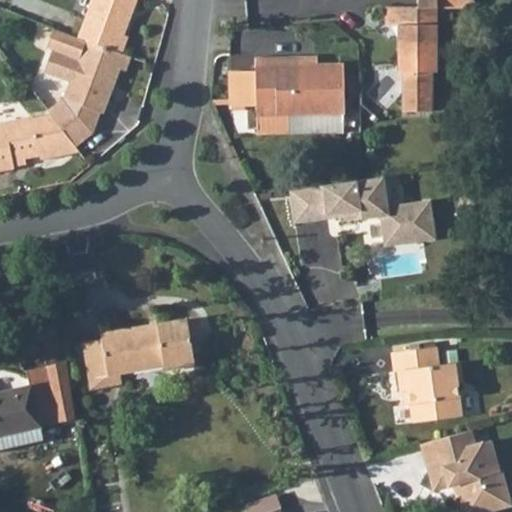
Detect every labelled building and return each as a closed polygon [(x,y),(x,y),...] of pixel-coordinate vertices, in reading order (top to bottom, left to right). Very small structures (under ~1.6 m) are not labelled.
[(91,0),(81,29),(124,46),(131,28),(127,26),(136,0),(91,0)] [(418,0),(419,0),(396,0),(386,0),(386,19),(399,19),(399,60),(403,65),(403,97),(433,98),(433,65),(438,61),(438,51),(438,2),(476,2),(475,0),(418,0)] [(81,29),(57,21),(48,42),(55,45),(46,67),(72,77),(66,90),(49,104),(50,107),(74,137),(76,139),(93,125),(101,105),(104,106),(121,62),(128,65),(133,50),(124,46),(81,29)] [(264,53),(264,62),(284,64),(329,66),(329,57),(264,53)] [(284,64),(264,62),(260,131),(299,135),(349,138),(354,67),(329,66),(284,64)] [(46,110),(0,119),(0,167),(19,163),(18,154),(43,149),(45,153),(80,145),(76,139),(74,137),(50,107),(46,110)] [(364,178),(291,187),(296,221),(340,215),(341,219),(362,216),(363,217),(382,215),(386,244),(437,238),(431,199),(389,205),(385,175),(364,178)] [(198,320),(101,338),(107,377),(145,371),(194,362),(191,339),(200,337),(198,320)] [(440,348),(392,355),(395,373),(400,371),(404,392),(410,391),(415,424),(460,417),(456,388),(466,386),(463,364),(443,366),(440,348)] [(0,451),(40,441),(37,427),(75,417),(72,397),(67,362),(41,369),(49,400),(32,405),(28,388),(0,395),(0,451)] [(41,369),(24,374),(28,388),(32,405),(49,400),(41,369)] [(468,431),(423,443),(437,488),(457,483),(467,479),(472,493),(465,495),(470,511),(487,511),(509,505),(511,504),(511,479),(508,466),(501,468),(494,440),(473,446),(468,431)] [(467,479),(457,483),(461,497),(465,495),(472,493),(467,479)]
